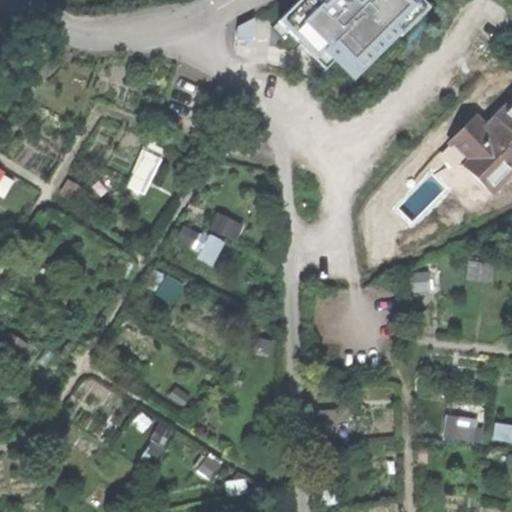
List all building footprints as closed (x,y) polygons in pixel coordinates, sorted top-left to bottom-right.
[(392,31),(424,0),(377,0),(370,7),(370,9),(348,29),(370,50),(391,30),(392,31)] [(387,60),(375,47),(358,63),(370,77),(387,60)] [(319,63),(318,66),(334,72),(335,69),(319,63)] [(367,87),(363,79),(335,69),(334,72),(318,66),(313,79),(328,84),(328,87),(349,101),(367,87)] [(462,166),(490,194),(511,172),(511,103),(486,130),(474,118),(450,143),(467,161),(462,166)] [(151,145),(135,184),(152,190),(167,152),(151,145)] [(0,163),(0,180),(4,183),(11,169),(0,163)] [(225,209),(216,228),(243,241),(251,222),(225,209)] [(207,251),(216,233),(192,221),(183,239),(207,251)] [(218,232),(207,258),(222,264),(233,238),(218,232)] [(180,299),(187,280),(171,274),(164,293),(180,299)] [(269,463),(276,470),(275,452),(281,441),(244,442),(244,464),(269,463)]
